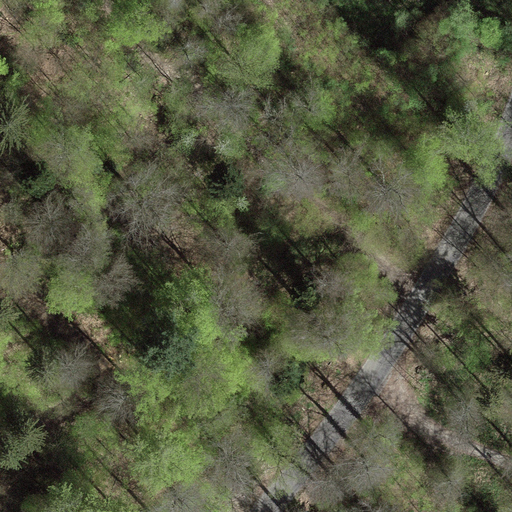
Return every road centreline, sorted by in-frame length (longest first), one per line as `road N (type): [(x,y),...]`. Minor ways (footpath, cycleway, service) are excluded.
road 1 (tertiary): [(511,131),(424,296),(360,392),(263,511)]
road 2 (track): [(511,462),(360,392)]
